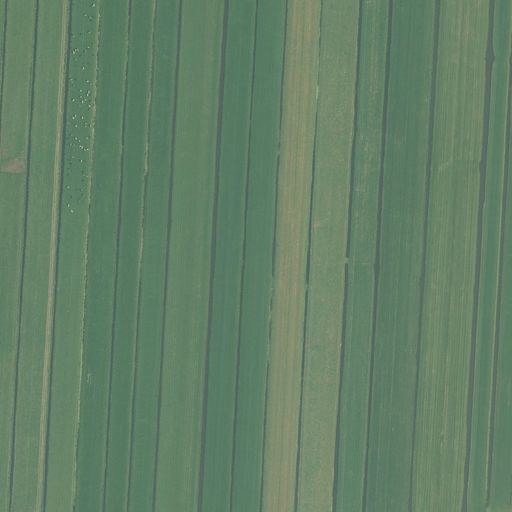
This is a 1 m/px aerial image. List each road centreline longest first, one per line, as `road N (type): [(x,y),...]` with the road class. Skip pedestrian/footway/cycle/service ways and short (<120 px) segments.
road 1 (track): [(189,511),(219,0)]
road 2 (track): [(37,511),(65,0)]
